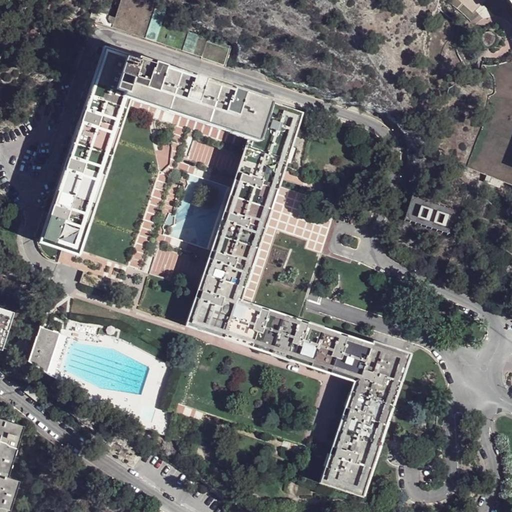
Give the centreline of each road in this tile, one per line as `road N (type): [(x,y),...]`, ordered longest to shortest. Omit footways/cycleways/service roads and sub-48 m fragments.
road 1 (residential): [(501,333),(485,313),(385,262),(380,240),(396,150),(385,128),(92,35),(37,190)]
road 2 (unclassified): [(0,385),(179,511)]
road 3 (residential): [(324,304),(484,368)]
road 4 (unclassified): [(484,511),(495,492),(482,422),(495,397)]
